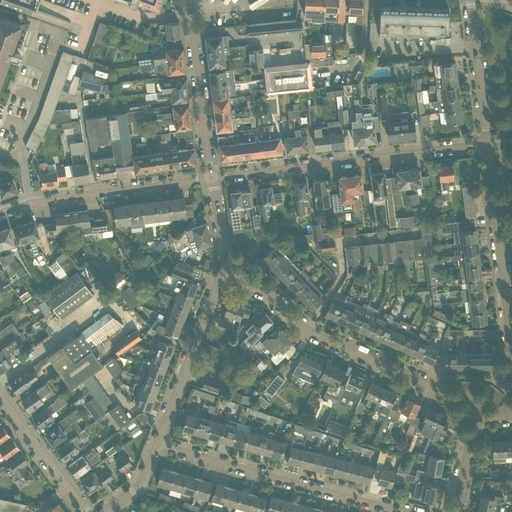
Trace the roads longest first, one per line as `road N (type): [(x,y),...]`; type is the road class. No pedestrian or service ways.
road 1 (residential): [(472,419),(459,398),(305,330),(263,290),(221,273)]
road 2 (residential): [(488,142),(210,177)]
road 3 (residential): [(511,410),(488,142)]
road 4 (residential): [(409,511),(157,443)]
road 5 (residential): [(29,202),(210,177)]
road 6 (residential): [(157,443),(221,273)]
road 7 (residential): [(210,177),(189,0)]
road 8 (residential): [(29,202),(19,148),(59,37)]
road 9 (residential): [(87,511),(0,397)]
